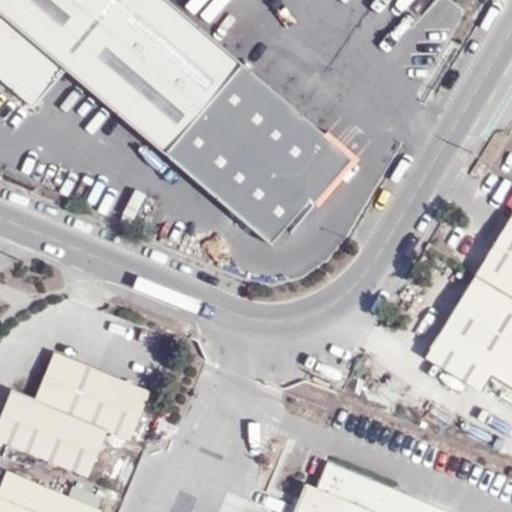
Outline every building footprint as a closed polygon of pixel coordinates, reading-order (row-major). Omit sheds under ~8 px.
[(0,0),(0,78),(33,107),(66,70),(165,155),(243,65),(167,0),(0,0)] [(511,218),(477,276),(511,297),(511,218)] [(491,376),(511,388),(511,297),(477,276),(427,359),(481,391),(491,376)] [(19,393),(1,438),(92,476),(113,432),(134,440),(153,393),(59,356),(40,401),(19,393)] [(447,511),(324,462),(313,488),(303,511),(447,511)] [(106,511),(109,506),(12,466),(0,494),(0,511),(106,511)] [(303,511),(313,488),(302,484),(290,511),(303,511)]
